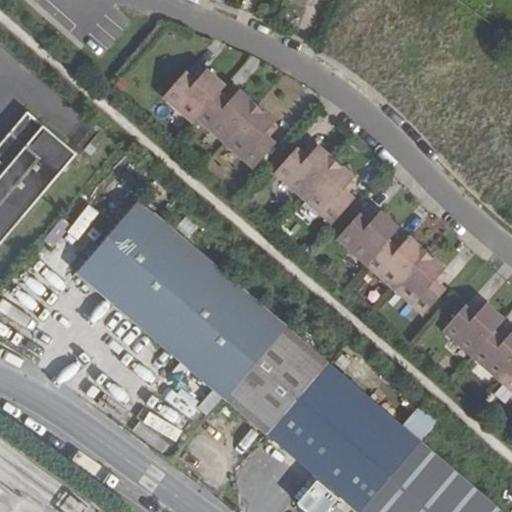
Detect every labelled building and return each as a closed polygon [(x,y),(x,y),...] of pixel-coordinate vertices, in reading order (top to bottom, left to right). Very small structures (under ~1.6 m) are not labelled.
[(185,72),(163,97),(193,123),(197,119),(219,94),(225,86),(207,70),(196,82),(185,72)] [(219,94),(197,119),(226,144),(259,108),(239,90),(229,103),(219,94)] [(276,122),(259,108),(226,144),(254,169),(275,144),(265,134),(276,122)] [(23,117),(0,144),(0,244),(73,159),(23,117)] [(307,158),(296,148),(275,173),(303,199),(336,162),(318,146),(307,158)] [(354,178),(336,162),(303,199),(333,224),(354,199),(343,190),(354,178)] [(284,326),(139,202),(78,271),(224,397),(284,326)] [(388,240),(399,228),(380,212),(370,224),(359,214),(337,239),(366,265),(388,240)] [(388,240),(366,265),(395,290),(427,253),(409,237),(399,249),(388,240)] [(445,269),(427,253),(395,290),(424,315),(446,290),(434,281),(445,269)] [(95,286),(78,271),(66,286),(66,295),(73,301),(83,301),(95,286)] [(457,313),(433,342),(511,407),(511,338),(507,334),(496,346),(488,338),(497,327),(477,311),(475,313),(467,323),(457,313)] [(329,364),(284,326),(224,397),(268,435),(329,364)] [(360,511),(420,442),(329,364),(268,435),(358,511),(360,511)] [(417,404),(403,421),(422,436),(435,419),(417,404)] [(501,511),(420,442),(360,511),(501,511)]
